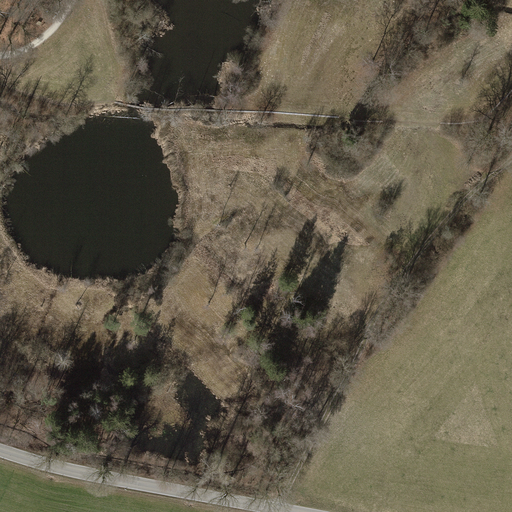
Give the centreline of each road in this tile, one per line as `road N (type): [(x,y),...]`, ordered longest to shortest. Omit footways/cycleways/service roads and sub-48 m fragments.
road 1 (track): [(277,508),(394,286),(458,207),(511,159)]
road 2 (tertiary): [(0,451),(297,511)]
